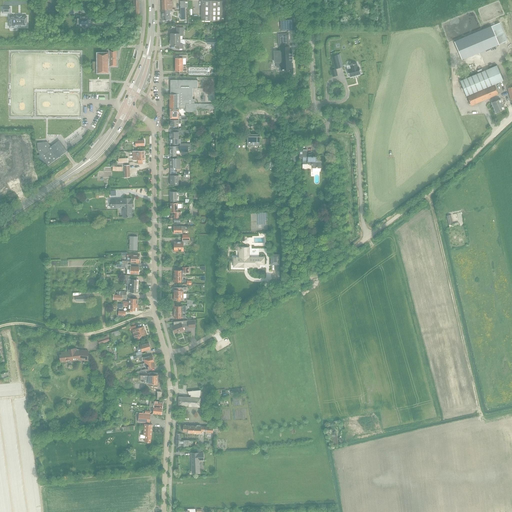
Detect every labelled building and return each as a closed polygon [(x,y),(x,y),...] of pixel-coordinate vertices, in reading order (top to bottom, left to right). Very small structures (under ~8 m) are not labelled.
[(131,13),(132,13),(132,16),(139,16),(139,0),(138,0),(134,0),(134,9),(130,9),(131,13)] [(161,0),(162,1),(162,5),(162,10),(170,10),(172,10),(171,0),(161,0)] [(202,21),(220,21),(225,21),(225,1),(202,1),(202,21)] [(170,10),(162,10),(162,20),(170,20),(171,19),(171,16),(170,16),(170,10)] [(17,16),(9,16),(9,26),(27,27),(27,17),(22,17),(22,16),(17,16)] [(86,28),(86,27),(91,27),(91,21),(91,16),(77,16),(77,26),(83,26),(83,27),(83,28),(84,28),(85,28),(86,28)] [(500,22),(454,42),(462,60),(507,41),(500,22)] [(170,33),(170,39),(180,39),(180,35),(183,35),(183,30),(183,27),(182,27),(176,27),(176,33),(170,33)] [(280,51),(274,51),(275,62),(280,62),(281,69),(292,69),(291,61),(292,61),(291,50),(289,50),(288,47),(287,44),(287,37),(287,35),(279,35),(280,47),(280,51)] [(180,39),(170,39),(170,45),(176,45),(176,48),(183,48),(183,43),(180,43),(180,39)] [(109,66),(117,66),(117,50),(109,50),(109,49),(106,49),(106,52),(96,52),(96,62),(92,62),(92,72),(96,72),(96,74),(109,74),(109,66)] [(175,58),(175,65),(183,65),(183,58),(187,58),(187,55),(179,55),(179,56),(179,58),(175,58)] [(337,55),(331,56),(335,69),(341,67),(337,55)] [(361,74),(359,66),(358,67),(357,63),(350,65),(350,69),(347,69),(349,77),(361,74)] [(183,65),(175,65),(175,71),(180,71),(180,74),(179,74),(187,74),(187,71),(183,71),(183,65)] [(497,65),(460,81),(466,96),(467,96),(494,84),(503,81),(497,65)] [(198,80),(170,80),(170,88),(172,88),(172,94),(170,94),(170,109),(179,109),(180,109),(180,104),(182,104),(182,108),(186,108),(186,112),(194,112),(194,109),(196,109),(216,109),(216,104),(195,104),(195,99),(193,99),(193,97),(193,88),(198,88),(198,80)] [(494,84),(467,96),(471,106),(498,94),(494,85),(494,84)] [(496,113),(504,109),(500,99),(491,102),(496,113)] [(179,109),(170,109),(170,118),(179,118),(179,109)] [(260,146),(260,133),(247,133),(247,145),(260,146)] [(42,146),(38,147),(38,152),(39,153),(48,165),(61,155),(63,153),(67,151),(60,142),(57,145),(52,148),(48,142),(42,146)] [(176,156),(176,153),(180,153),(180,151),(188,151),(188,144),(180,144),(180,146),(170,146),(170,156),(176,156)] [(321,162),(321,160),(318,160),(318,159),(317,159),(317,157),(313,157),(312,157),(308,157),(307,157),(307,149),(303,149),(303,151),(299,151),(299,157),(303,157),(303,164),(307,164),(308,164),(311,164),(311,165),(313,165),(313,168),(316,168),(316,167),(317,167),(317,168),(321,168),(321,163),(322,163),(322,162),(321,162)] [(145,151),(132,151),(133,160),(138,160),(138,164),(143,164),(143,160),(145,160),(145,151)] [(176,169),(180,169),(180,158),(170,158),(170,174),(177,174),(177,171),(176,171),(176,169)] [(170,185),(178,185),(178,175),(170,175),(170,185)] [(120,205),(120,208),(123,207),(123,208),(123,217),(132,217),(132,207),(132,199),(131,199),(131,198),(123,198),(123,199),(124,199),(124,204),(124,205),(120,205)] [(123,199),(117,200),(111,200),(111,208),(120,208),(120,205),(124,205),(124,204),(124,199),(123,199)] [(183,208),(183,203),(170,203),(170,212),(175,212),(175,215),(174,215),(174,218),(181,218),(181,212),(178,212),(178,208),(183,208)] [(449,225),(449,227),(459,225),(458,222),(453,223),(451,215),(447,216),(449,225)] [(188,240),(190,240),(190,234),(182,234),(182,240),(182,242),(174,242),(174,251),(178,251),(178,249),(181,249),(181,251),(184,251),(184,245),(188,245),(188,240)] [(264,264),(264,257),(249,257),(249,247),(238,247),(238,252),(241,252),(241,257),(234,257),(233,267),(239,267),(249,267),(259,267),(259,264),(264,264)] [(139,264),(139,255),(134,255),(134,254),(127,254),(127,256),(131,256),(131,262),(136,262),(136,264),(139,264)] [(279,255),(271,254),(271,264),(279,265),(279,255)] [(128,264),(122,264),(122,267),(126,267),(126,269),(127,270),(127,273),(139,274),(139,267),(131,267),(128,266),(128,264)] [(173,273),(173,276),(183,276),(183,272),(189,272),(189,267),(182,267),(182,270),(174,270),(174,273),(173,273)] [(128,285),(138,286),(138,280),(128,279),(128,276),(125,276),(124,285),(128,285)] [(124,304),(117,304),(117,306),(118,307),(122,308),(123,306),(128,306),(129,306),(129,307),(128,307),(128,311),(132,312),(133,310),(138,311),(138,305),(137,305),(124,304)] [(195,327),(195,320),(173,322),(174,326),(172,326),(174,333),(178,331),(179,333),(184,331),(182,326),(184,326),(189,326),(189,328),(195,327)] [(136,325),(129,327),(130,330),(132,329),(134,338),(137,337),(137,339),(141,339),(140,336),(146,334),(145,331),(144,331),(143,326),(137,328),(136,325)] [(149,343),(143,344),(143,343),(138,344),(139,347),(137,348),(138,352),(136,353),(137,355),(136,355),(136,356),(142,354),(141,351),(150,349),(149,343)] [(60,355),(61,362),(66,362),(66,360),(70,359),(70,361),(76,360),(75,359),(80,358),(80,360),(87,360),(88,350),(80,350),(77,350),(76,348),(69,349),(69,351),(61,352),(62,355),(60,355)] [(136,356),(130,357),(131,359),(134,359),(140,357),(141,361),(144,360),(145,363),(141,364),(144,364),(154,361),(152,355),(143,358),(142,354),(136,356)] [(144,364),(141,364),(142,367),(146,366),(147,369),(155,367),(154,361),(144,364)] [(157,384),(158,375),(151,375),(151,376),(148,376),(148,384),(157,384)] [(200,407),(200,398),(179,396),(178,408),(181,409),(181,405),(200,407)] [(150,423),(150,415),(139,414),(138,422),(150,423)] [(152,425),(144,424),(143,435),(146,435),(145,442),(151,442),(152,425)] [(191,453),(192,467),(192,473),(199,472),(199,460),(204,460),(203,453),(199,453),(191,453)]
